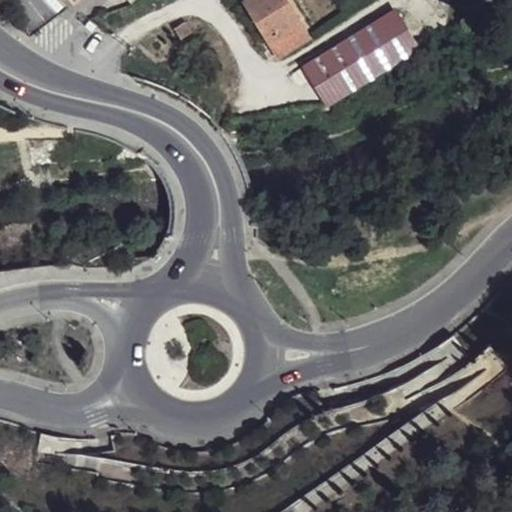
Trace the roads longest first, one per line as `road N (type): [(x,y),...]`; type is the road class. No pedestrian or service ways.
road 1 (secondary): [(218,296),(231,225),(211,152),(167,115),(77,85),(0,47)]
road 2 (secondary): [(0,82),(153,136),(189,169),(197,224),(182,291)]
road 3 (secondary): [(254,353),(325,358),(376,351),(421,332),(511,245)]
road 4 (unknown): [(77,85),(136,43),(195,18),(228,37),(284,101)]
road 5 (residential): [(145,390),(96,414),(67,416),(0,398)]
road 6 (tertiary): [(0,305),(67,294),(150,307)]
road 7 (secondary): [(145,390),(181,412),(202,412),(239,392),(254,353)]
